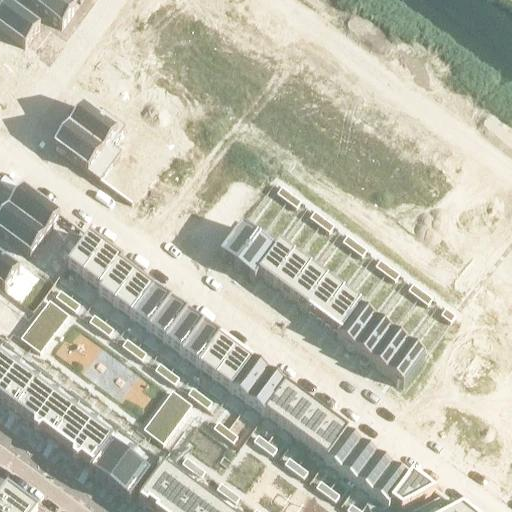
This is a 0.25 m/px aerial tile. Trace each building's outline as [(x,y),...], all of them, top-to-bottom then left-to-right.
[(58,0),(19,0),(19,1),(61,32),(75,12),(58,0)] [(141,0),(130,16),(144,27),(148,21),(164,0),(141,0)] [(164,0),(148,21),(162,31),(165,27),(184,0),(164,0)] [(195,0),(184,0),(165,27),(179,37),(202,5),(195,0)] [(175,41),(189,51),(216,15),(215,14),(217,12),(209,7),(208,9),(202,5),(179,37),(175,41)] [(0,33),(24,51),(39,31),(7,7),(0,16),(0,33)] [(189,51),(202,61),(229,25),(229,24),(230,22),(223,17),(221,19),(216,15),(189,51)] [(202,61),(216,71),(244,33),(243,33),(242,34),(229,25),(202,61)] [(261,46),(244,33),(216,71),(217,72),(220,67),(237,79),(261,46)] [(112,40),(98,59),(143,92),(157,73),(112,40)] [(261,46),(232,86),(248,98),(278,58),(261,46)] [(0,48),(0,80),(2,81),(17,61),(0,48)] [(278,58),(248,98),(264,111),(270,103),(294,70),(278,58)] [(302,76),(294,70),(270,103),(287,115),(308,86),(311,82),(310,82),(312,78),(304,73),(302,76)] [(105,80),(90,100),(129,128),(144,108),(105,80)] [(287,115),(279,126),(298,140),(304,132),(328,100),(325,98),(327,96),(318,89),(316,92),(308,86),(287,115)] [(328,100),(304,132),(323,146),(347,114),(345,113),(347,110),(338,103),(336,106),(328,100)] [(83,110),(68,130),(115,165),(121,156),(111,149),(125,131),(102,114),(97,121),(83,110)] [(186,112),(180,120),(190,127),(191,126),(196,119),(186,112)] [(323,146),(317,154),(336,169),(341,162),(366,128),(364,126),(366,123),(355,115),(353,119),(347,114),(323,146)] [(366,128),(341,162),(359,175),(361,171),(388,135),(387,134),(385,134),(380,131),(381,129),(371,122),(366,128)] [(190,127),(184,136),(191,140),(198,131),(191,126),(190,127)] [(68,130),(53,150),(95,181),(109,162),(114,166),(115,165),(68,130)] [(388,135),(361,171),(374,181),(371,185),(371,186),(402,145),(388,135)] [(412,165),(396,153),(403,145),(402,145),(371,186),(388,198),(412,165)] [(219,146),(211,156),(218,160),(225,151),(219,146)] [(253,147),(246,156),(252,161),(260,151),(253,147)] [(225,151),(218,160),(224,165),(231,156),(225,151)] [(423,169),(417,164),(414,166),(412,165),(388,198),(404,210),(429,177),(422,172),(423,169)] [(251,170),(244,180),(251,185),(258,175),(251,170)] [(157,172),(133,205),(140,210),(139,214),(145,219),(149,216),(150,218),(178,179),(174,184),(157,172)] [(258,175),(251,185),(257,190),(264,180),(258,175)] [(292,175),(284,185),(291,190),(298,180),(292,175)] [(430,178),(429,177),(404,210),(421,222),(445,189),(438,184),(440,181),(433,176),(430,178)] [(178,179),(150,218),(151,218),(155,213),(161,217),(159,221),(166,226),(169,223),(171,225),(195,192),(178,179)] [(462,202),(445,189),(421,222),(438,235),(462,202)] [(22,192),(7,213),(44,240),(59,220),(22,192)] [(195,192),(171,225),(177,229),(176,233),(182,238),(185,235),(187,237),(211,204),(195,192)] [(281,192),(276,199),(286,206),(291,199),(281,192)] [(291,199),(286,206),(296,213),(301,207),(291,199)] [(323,201),(317,209),(328,217),(334,209),(323,201)] [(480,215),(462,202),(438,235),(455,248),(480,215)] [(211,204),(187,237),(194,242),(192,245),(198,250),(202,248),(203,249),(228,216),(211,204)] [(342,212),(335,222),(341,227),(348,217),(342,212)] [(7,213),(0,221),(0,238),(29,261),(44,240),(7,213)] [(496,227),(480,215),(455,248),(472,260),(496,227)] [(228,216),(203,249),(210,254),(209,257),(215,262),(218,260),(220,261),(241,231),(242,232),(244,228),(228,216)] [(314,217),(309,223),(319,230),(324,224),(314,217)] [(348,217),(341,227),(348,232),(355,222),(348,217)] [(324,224),(319,230),(329,237),(333,231),(324,224)] [(498,228),(496,227),(472,260),(488,272),(511,239),(511,238),(506,234),(507,231),(501,226),(498,228)] [(241,231),(220,261),(236,273),(258,244),(241,231)] [(375,236),(367,246),(374,251),(381,241),(375,236)] [(511,274),(511,239),(488,272),(505,284),(511,274)] [(87,241),(66,270),(84,284),(106,254),(87,241)] [(347,241),(342,247),(352,255),(356,248),(347,241)] [(381,241),(374,251),(380,256),(388,246),(381,241)] [(258,244),(236,273),(253,285),(279,250),(278,249),(274,255),(258,244)] [(356,248),(352,255),(361,262),(366,255),(356,248)] [(279,250),(253,285),(254,286),(258,280),(274,291),(295,262),(279,250)] [(106,254),(84,284),(99,295),(97,298),(98,299),(120,269),(122,266),(106,254)] [(0,292),(3,294),(4,295),(5,294),(4,294),(18,276),(19,275),(18,274),(0,261),(0,292)] [(408,261),(401,271),(408,276),(415,266),(408,261)] [(295,262),(274,291),(281,297),(284,302),(289,303),(290,303),(312,274),(295,262)] [(380,265),(375,272),(384,279),(389,272),(380,265)] [(415,266),(408,276),(414,281),(421,271),(415,266)] [(120,269),(98,299),(114,311),(136,281),(135,280),(132,276),(127,275),(120,269)] [(389,272),(384,279),(394,286),(399,280),(389,272)] [(312,274),(290,303),(298,309),(300,314),(305,315),(306,316),(328,286),(312,274)] [(136,281),(114,311),(131,323),(152,294),(151,293),(149,288),(143,287),(136,281)] [(328,286),(306,316),(323,328),(345,298),(328,286)] [(442,286),(435,296),(441,301),(449,291),(442,286)] [(412,289),(407,296),(417,303),(422,297),(412,289)] [(449,291),(441,301),(448,306),(455,296),(449,291)] [(152,294),(131,323),(147,335),(169,306),(152,294)] [(60,295),(55,301),(65,309),(70,302),(60,295)] [(422,297),(417,303),(427,310),(432,304),(422,297)] [(345,298),(323,328),(338,339),(336,343),(337,343),(361,311),(345,298)] [(70,302),(65,309),(74,316),(79,309),(70,302)] [(49,305),(44,311),(54,318),(59,312),(49,305)] [(169,306),(147,335),(164,347),(185,318),(169,306)] [(54,318),(44,311),(39,318),(49,325),(54,318)] [(361,311),(337,343),(344,349),(347,354),(352,355),(353,355),(375,326),(359,315),(362,311),(361,311)] [(475,311),(468,320),(474,325),(481,315),(475,311)] [(68,319),(59,312),(54,318),(64,326),(68,319)] [(445,314),(440,320),(450,327),(455,321),(445,314)] [(481,315),(474,325),(481,330),(488,320),(481,315)] [(49,325),(39,318),(35,324),(44,331),(49,325)] [(64,326),(54,318),(49,325),(59,332),(64,326)] [(185,318),(164,347),(180,359),(202,330),(185,318)] [(93,320),(89,326),(98,333),(103,327),(93,320)] [(450,327),(448,331),(454,335),(461,326),(455,321),(450,327)] [(40,338),(44,331),(35,324),(30,331),(40,338)] [(59,332),(49,325),(44,331),(54,339),(59,332)] [(375,326),(353,355),(361,361),(358,365),(365,371),(368,367),(369,368),(391,338),(375,326)] [(103,327),(98,333),(108,341),(113,334),(103,327)] [(202,330),(180,359),(196,371),(218,342),(202,330)] [(40,338),(30,331),(25,337),(35,344),(40,338)] [(49,345),(54,339),(44,331),(40,338),(49,345)] [(511,337),(508,335),(501,345),(507,349),(511,342),(511,337)] [(35,344),(25,337),(20,344),(30,351),(35,344)] [(49,345),(40,338),(35,344),(44,352),(49,345)] [(391,338),(369,368),(386,380),(408,350),(391,338)] [(480,339),(472,349),(479,354),(486,344),(480,339)] [(218,342),(196,371),(213,384),(234,354),(218,342)] [(44,352),(35,344),(30,351),(31,352),(40,358),(44,352)] [(126,344),(122,350),(131,358),(136,351),(126,344)] [(486,344),(479,354),(485,358),(493,349),(486,344)] [(408,350),(386,380),(393,385),(396,390),(401,391),(402,392),(424,363),(408,350)] [(136,351),(131,358),(141,365),(146,358),(136,351)] [(0,352),(0,409),(0,410),(1,412),(3,414),(5,413),(6,414),(3,419),(15,428),(19,423),(20,424),(20,426),(23,428),(25,428),(45,443),(42,447),(45,449),(44,450),(50,455),(51,454),(54,456),(57,452),(83,471),(79,476),(85,480),(86,479),(126,509),(156,469),(117,440),(118,439),(1,352),(0,353),(0,352)] [(234,354),(213,384),(229,396),(251,366),(243,361),(241,356),(236,355),(234,354)] [(424,363),(402,392),(410,398),(411,396),(418,401),(417,403),(418,404),(444,369),(428,358),(424,363)] [(511,363),(510,362),(503,372),(510,376),(511,373),(511,363)] [(251,366),(229,396),(246,408),(267,379),(260,373),(257,368),(252,367),(251,366)] [(159,368),(154,375),(164,382),(169,375),(159,368)] [(444,369),(418,404),(426,409),(427,408),(435,413),(459,380),(444,369)] [(169,375),(164,382),(174,389),(179,383),(169,375)] [(267,379),(246,408),(262,420),(284,391),(276,385),(274,380),(268,379),(267,379)] [(459,380),(435,413),(442,419),(441,420),(449,426),(474,392),(459,380)] [(284,391),(263,420),(278,431),(300,402),(284,391)] [(192,392),(187,399),(197,406),(202,400),(192,392)] [(449,427),(446,431),(454,437),(457,434),(463,439),(488,406),(473,395),(475,392),(474,392),(449,426),(449,427)] [(172,395),(167,402),(177,409),(182,403),(172,395)] [(202,400),(197,406),(207,413),(211,407),(202,400)] [(177,409),(167,402),(162,409),(172,416),(177,409)] [(300,402),(278,431),(294,442),(315,413),(300,402)] [(191,410),(182,403),(177,409),(187,416),(191,410)] [(488,406),(463,439),(479,450),(503,417),(488,406)] [(172,416),(162,409),(157,415),(167,422),(172,416)] [(187,416),(177,409),(172,416),(182,423),(187,416)] [(315,413),(294,442),(309,454),(331,425),(323,419),(321,415),(316,414),(315,413)] [(167,422),(157,415),(153,422),(162,429),(167,422)] [(182,423),(172,416),(167,422),(177,429),(182,423)] [(479,451),(477,454),(485,460),(487,457),(494,462),(511,437),(511,424),(503,417),(479,450),(479,451)] [(162,429),(153,422),(148,428),(158,435),(162,429)] [(177,429),(167,422),(162,429),(172,436),(177,429)] [(331,425),(309,454),(324,465),(323,466),(324,467),(346,437),(347,436),(339,431),(336,426),(332,425),(331,425)] [(218,426),(213,433),(223,440),(227,433),(218,426)] [(158,435),(148,428),(143,435),(151,440),(153,442),(158,435)] [(172,436),(162,429),(158,435),(167,442),(172,436)] [(227,433),(223,440),(232,447),(237,441),(227,433)] [(167,442),(158,435),(153,442),(163,449),(167,442)] [(346,437),(324,467),(340,479),(361,450),(346,439),(347,438),(346,437)] [(511,437),(494,462),(501,467),(500,471),(506,475),(509,473),(510,473),(511,470),(511,437)] [(257,440),(252,446),(262,453),(267,447),(257,440)] [(267,447),(262,453),(271,461),(276,454),(267,447)] [(361,450),(340,479),(355,490),(376,462),(361,450)] [(185,462),(180,469),(190,476),(195,470),(185,462)] [(376,462),(355,490),(371,501),(392,473),(384,467),(382,463),(377,462),(376,462)] [(288,463),(283,469),(293,476),(297,470),(288,463)] [(195,470),(190,476),(199,483),(204,477),(195,470)] [(297,470),(293,476),(302,483),(307,477),(297,470)] [(392,473),(371,501),(384,511),(387,511),(411,480),(410,479),(406,484),(399,479),(397,475),(392,474),(392,473)] [(211,511),(162,475),(137,509),(140,511),(454,511),(441,502),(422,511),(211,511)] [(411,480),(387,511),(388,511),(391,509),(394,511),(408,511),(435,498),(411,480)] [(319,486),(315,492),(324,500),(329,493),(319,486)] [(220,488),(215,495),(225,502),(229,495),(220,488)] [(329,493),(324,500),(334,507),(339,500),(329,493)] [(29,511),(6,495),(0,502),(0,511),(29,511)] [(229,495),(225,502),(234,509),(239,502),(229,495)]
